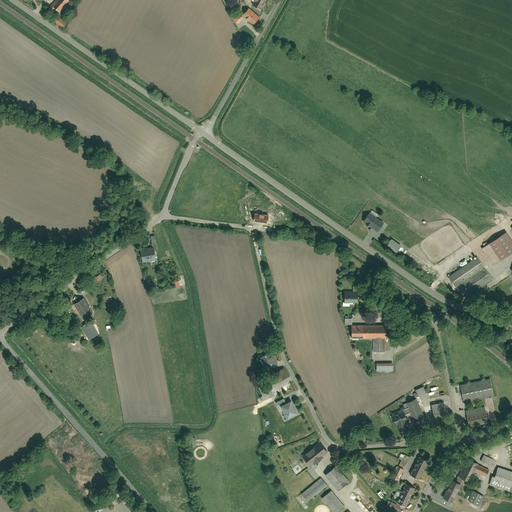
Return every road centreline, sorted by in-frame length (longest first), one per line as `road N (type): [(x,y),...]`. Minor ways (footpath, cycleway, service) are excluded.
road 1 (residential): [(445,443),(333,446),(282,353),(250,227),(161,217)]
road 2 (residential): [(511,322),(431,291),(202,133)]
road 3 (residential): [(200,131),(10,0)]
road 4 (unclassified): [(0,340),(152,511)]
road 5 (residential): [(0,329),(161,217)]
road 6 (residential): [(202,133),(279,0)]
